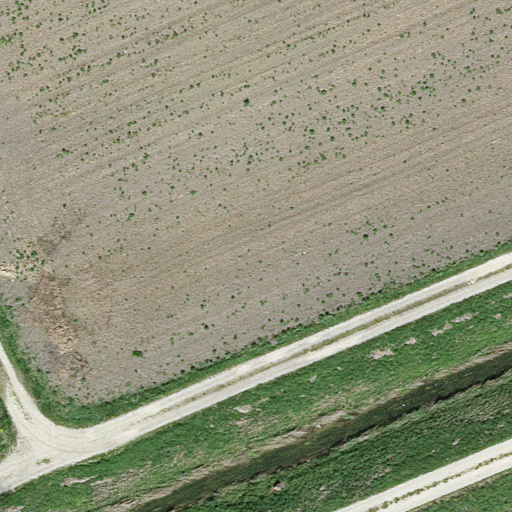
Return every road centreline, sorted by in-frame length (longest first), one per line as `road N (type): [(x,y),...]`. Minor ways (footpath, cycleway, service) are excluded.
road 1 (track): [(0,482),(511,265)]
road 2 (track): [(511,451),(368,511)]
